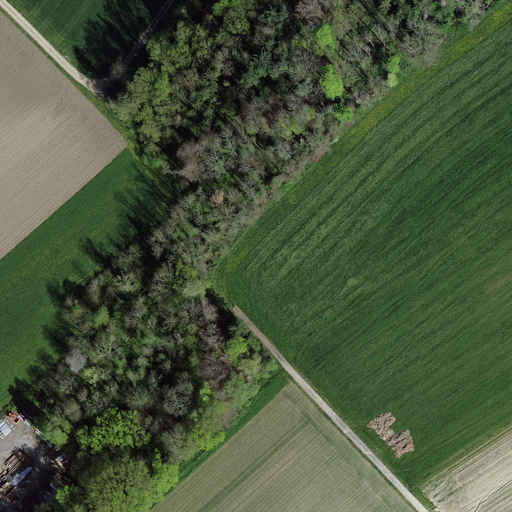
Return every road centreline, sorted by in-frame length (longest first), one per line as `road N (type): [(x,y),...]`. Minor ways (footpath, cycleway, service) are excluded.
road 1 (track): [(174,0),(102,85),(82,83),(0,3)]
road 2 (track): [(432,511),(260,339)]
